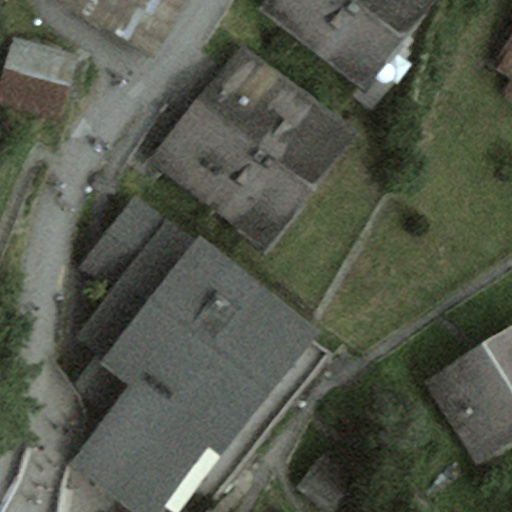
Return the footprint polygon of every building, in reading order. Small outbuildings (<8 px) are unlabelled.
[(171,0),(60,0),(142,49),(171,0)] [(419,5),(412,0),(288,0),(280,10),(360,77),(419,5)] [(18,51),(10,75),(60,89),(67,64),(18,51)] [(511,55),(500,72),(511,80),(511,55)] [(337,143),(233,59),(214,83),(225,91),(169,161),(247,225),(274,222),(337,143)] [(60,89),(10,75),(4,99),(53,114),(60,89)] [(129,293),(93,338),(115,355),(103,370),(104,399),(125,416),(88,464),(147,511),(157,511),(181,480),(213,504),(246,458),(250,461),(256,453),(252,450),(290,402),(294,405),(299,398),(295,395),(324,359),(328,362),(331,357),(297,332),(288,343),(136,217),(96,267),(129,293)] [(511,345),(443,388),(481,449),(511,430),(511,345)] [(328,508),(348,485),(323,463),(302,487),(328,508)]
